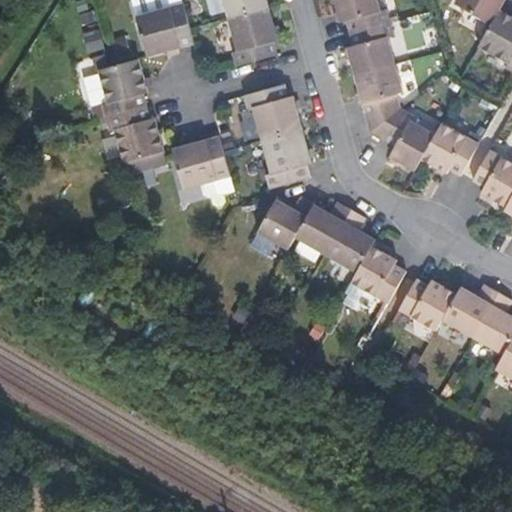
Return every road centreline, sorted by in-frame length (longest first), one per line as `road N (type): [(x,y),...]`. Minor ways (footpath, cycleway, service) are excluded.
road 1 (residential): [(317,64),(346,176),(511,272)]
road 2 (residential): [(317,64),(178,98)]
